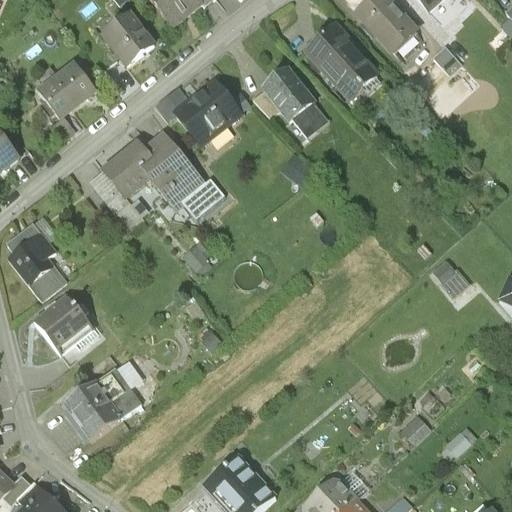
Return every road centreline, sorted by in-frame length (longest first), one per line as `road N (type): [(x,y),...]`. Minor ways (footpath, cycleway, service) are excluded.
road 1 (residential): [(0,219),(280,0)]
road 2 (residential): [(0,324),(35,453),(113,511)]
